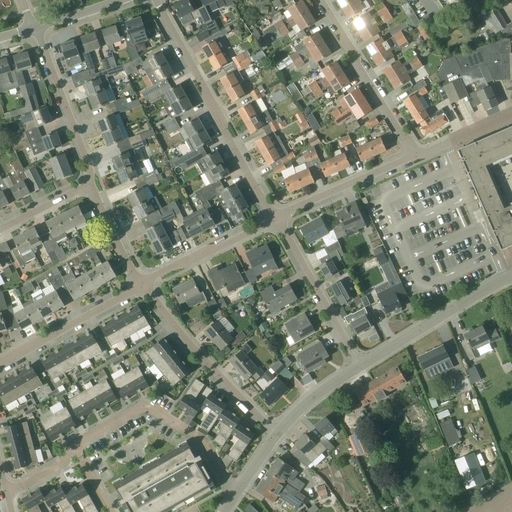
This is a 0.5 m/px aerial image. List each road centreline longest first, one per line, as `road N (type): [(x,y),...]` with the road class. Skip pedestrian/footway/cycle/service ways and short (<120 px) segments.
road 1 (residential): [(274,220),(157,0)]
road 2 (residential): [(79,451),(148,410),(203,445),(233,497)]
road 3 (residential): [(274,437),(144,287)]
road 4 (residential): [(418,157),(321,0)]
road 5 (tertiary): [(511,275),(361,366)]
road 6 (residential): [(361,366),(274,220)]
road 7 (residential): [(0,367),(144,287)]
road 8 (residential): [(91,182),(37,28)]
road 9 (residential): [(274,220),(418,157)]
road 10 (residential): [(144,287),(274,220)]
